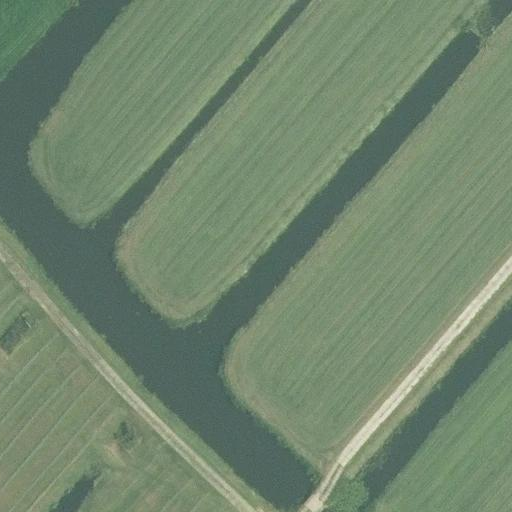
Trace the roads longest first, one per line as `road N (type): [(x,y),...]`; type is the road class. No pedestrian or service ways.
road 1 (track): [(0,248),(97,361),(256,511)]
road 2 (track): [(311,511),(342,462),(511,264)]
